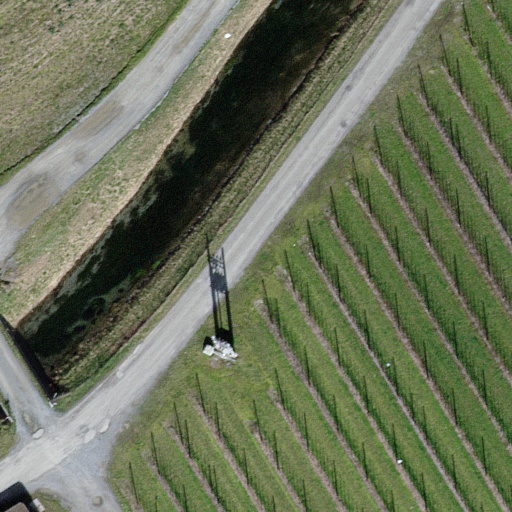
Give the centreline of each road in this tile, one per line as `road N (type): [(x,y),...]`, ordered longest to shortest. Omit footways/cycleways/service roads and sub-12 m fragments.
road 1 (track): [(54,451),(129,382),(271,211),(424,0)]
road 2 (track): [(214,0),(149,90),(0,220)]
